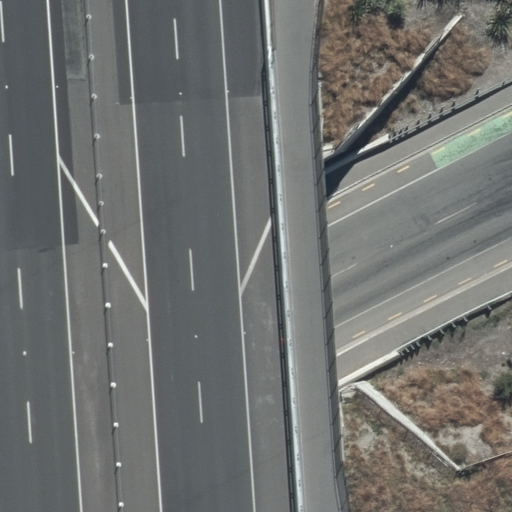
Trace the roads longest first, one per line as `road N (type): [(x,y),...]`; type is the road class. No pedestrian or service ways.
road 1 (secondary): [(0,442),(511,183)]
road 2 (motorway): [(173,0),(207,511)]
road 3 (motorway): [(34,511),(0,0)]
